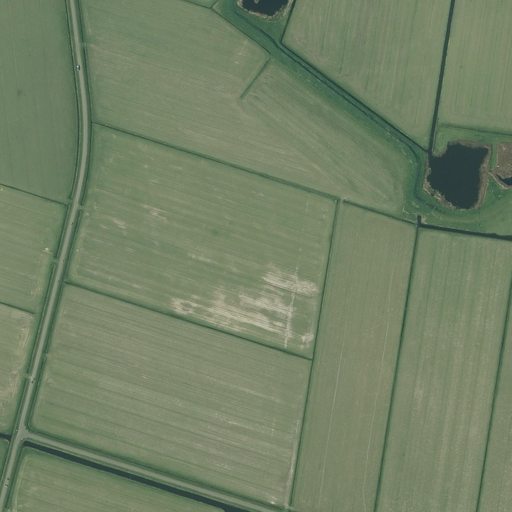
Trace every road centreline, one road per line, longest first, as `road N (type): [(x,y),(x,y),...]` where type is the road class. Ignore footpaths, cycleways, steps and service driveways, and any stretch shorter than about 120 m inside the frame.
road 1 (unclassified): [(18,431),(85,158),(72,0)]
road 2 (unclassified): [(18,431),(272,511)]
